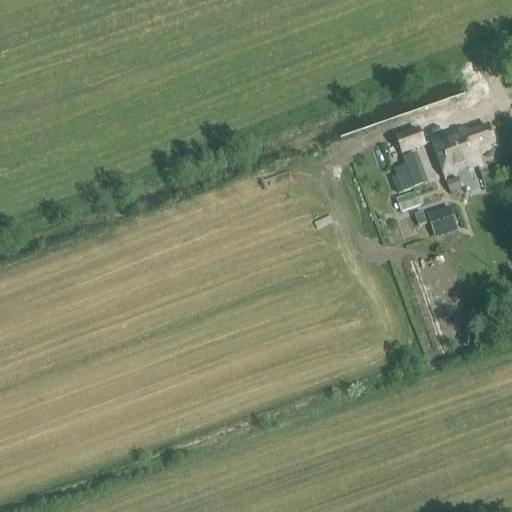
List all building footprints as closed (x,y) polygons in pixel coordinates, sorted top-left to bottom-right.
[(488,147),(495,145),(489,128),(468,136),(466,131),(432,144),(441,169),(444,178),(480,166),(477,157),(490,152),(488,147)] [(425,148),(418,129),(394,138),(401,157),(425,148)] [(416,154),(402,159),(404,167),(411,188),(426,183),(416,154)] [(404,167),(394,170),(401,192),(411,188),(404,167)] [(447,194),(460,189),(456,179),(444,183),(447,194)] [(401,214),(422,206),(418,194),(396,202),(401,214)] [(422,214),(414,217),(418,227),(425,225),(422,214)] [(451,214),(428,222),(432,235),(456,227),(451,214)] [(501,310),(511,307),(508,294),(498,297),(501,310)]
